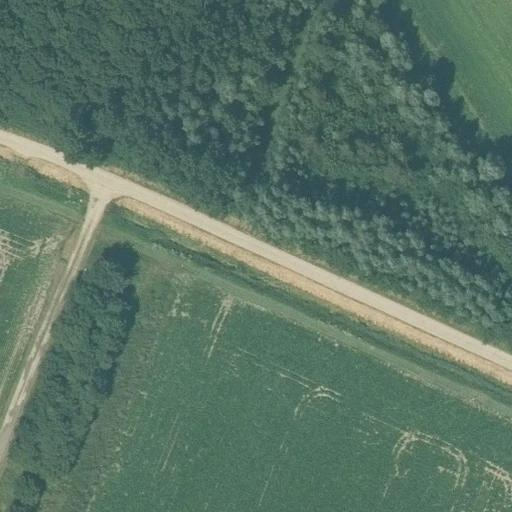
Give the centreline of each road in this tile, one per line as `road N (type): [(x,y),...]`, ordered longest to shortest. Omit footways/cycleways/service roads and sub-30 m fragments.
road 1 (unclassified): [(511,369),(0,138)]
road 2 (track): [(0,443),(108,183)]
road 3 (track): [(251,175),(304,14),(330,0)]
